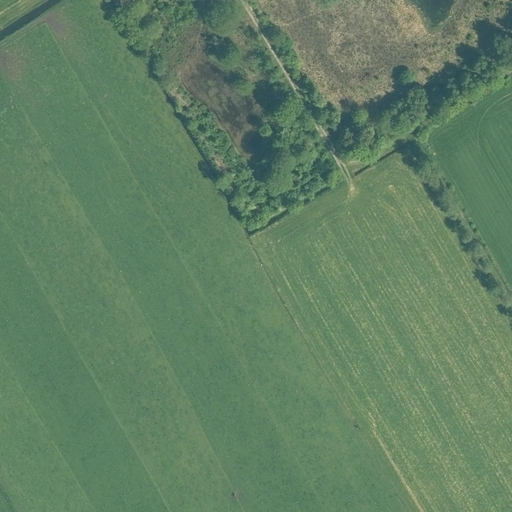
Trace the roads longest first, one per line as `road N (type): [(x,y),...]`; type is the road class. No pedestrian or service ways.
road 1 (track): [(243,0),(340,161),(408,129)]
road 2 (track): [(408,129),(511,68)]
